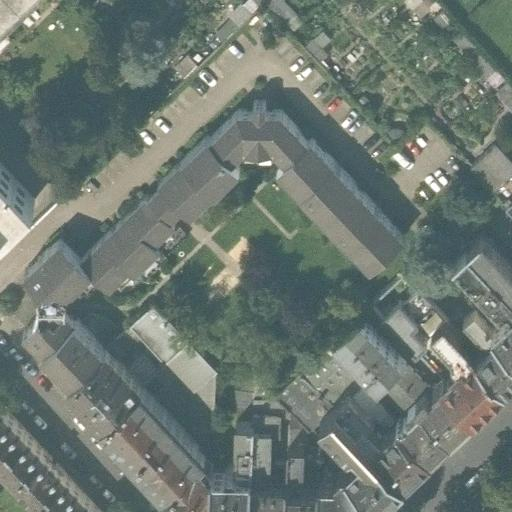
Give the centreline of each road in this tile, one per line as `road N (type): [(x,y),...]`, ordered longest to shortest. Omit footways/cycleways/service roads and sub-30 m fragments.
road 1 (residential): [(0,278),(60,222),(102,205),(261,46),(401,190),(443,152)]
road 2 (residential): [(145,511),(0,351)]
road 3 (residential): [(511,422),(416,511)]
